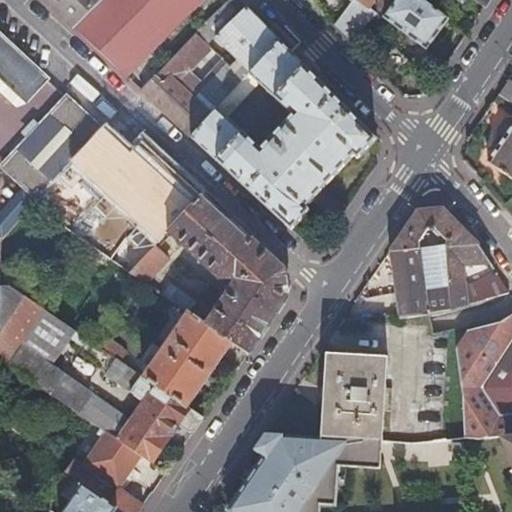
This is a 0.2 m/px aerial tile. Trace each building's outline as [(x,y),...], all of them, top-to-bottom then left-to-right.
[(44,0),(74,28),(101,0),(44,0)] [(101,0),(74,28),(127,76),(201,0),(101,0)] [(248,6),(241,0),(228,0),(224,5),(198,32),(211,45),(219,37),(248,6)] [(374,0),(349,0),(333,23),(351,42),(376,12),(369,8),(374,0)] [(424,0),(397,0),(396,2),(384,18),(427,48),(448,18),(424,0)] [(32,205),(116,117),(118,114),(0,5),(0,237),(1,238),(32,205)] [(243,62),(249,67),(280,40),(248,6),(219,37),(243,62)] [(211,45),(198,32),(142,90),(181,126),(212,99),(241,74),(235,69),(230,64),(204,87),(188,70),(211,45)] [(280,40),(249,67),(246,70),(259,82),(294,115),(262,147),(227,113),(212,99),(181,126),(292,230),(311,210),(307,206),(356,156),(359,158),(377,139),(280,40)] [(249,67),(243,62),(235,69),(241,74),(246,70),(249,67)] [(212,99),(227,113),(240,100),(259,82),(246,70),(241,74),(212,99)] [(511,79),(509,77),(504,85),(499,92),(511,101),(511,79)] [(148,147),(116,117),(32,205),(55,221),(117,156),(129,167),(148,147)] [(511,178),(511,124),(487,161),(511,178)] [(134,171),(138,176),(157,155),(152,151),(148,147),(129,167),(134,171)] [(189,185),(173,170),(157,155),(138,176),(150,186),(126,210),(85,242),(110,259),(152,226),(189,185)] [(203,194),(170,230),(218,280),(226,276),(233,286),(205,325),(232,343),(248,353),(289,294),(286,269),(203,194)] [(511,215),(511,197),(502,204),(511,215)] [(447,243),(447,246),(479,243),(444,206),(419,209),(390,251),(390,252),(421,248),(421,245),(428,230),(435,228),(447,243)] [(479,243),(447,246),(450,304),(510,291),(499,275),(465,287),(464,264),(491,261),(480,244),(479,243)] [(129,273),(137,278),(145,284),(168,258),(155,245),(129,273)] [(421,248),(390,252),(397,312),(450,304),(447,246),(421,248)] [(0,357),(101,428),(142,457),(151,463),(178,424),(192,434),(203,418),(188,407),(143,376),(121,361),(118,359),(108,374),(145,401),(131,420),(39,354),(62,320),(11,284),(0,281),(0,357)] [(187,312),(189,313),(195,304),(167,285),(161,294),(187,312)] [(511,310),(496,320),(467,330),(457,348),(464,436),(477,441),(505,435),(511,451),(511,310)] [(188,407),(232,343),(205,325),(189,313),(187,312),(164,346),(159,343),(157,346),(162,349),(143,376),(188,407)] [(80,314),(71,326),(96,343),(105,331),(80,314)] [(100,346),(118,359),(121,361),(128,352),(107,336),(100,346)] [(326,353),(320,436),(381,440),(382,440),(384,410),(390,410),(391,387),(385,387),(387,357),(326,353)] [(120,489),(142,457),(101,428),(97,433),(102,437),(84,464),(74,478),(118,509),(122,511),(139,511),(143,506),(120,489)] [(254,450),(264,457),(269,451),(338,455),(337,466),(380,468),(381,440),(320,436),(265,434),(254,450)] [(230,511),(318,511),(319,504),(335,505),(337,466),(338,455),(269,451),(264,457),(228,510),(230,511)] [(72,457),(63,470),(74,478),(84,464),(72,457)] [(116,511),(118,509),(74,478),(60,498),(69,504),(62,511),(116,511)]
